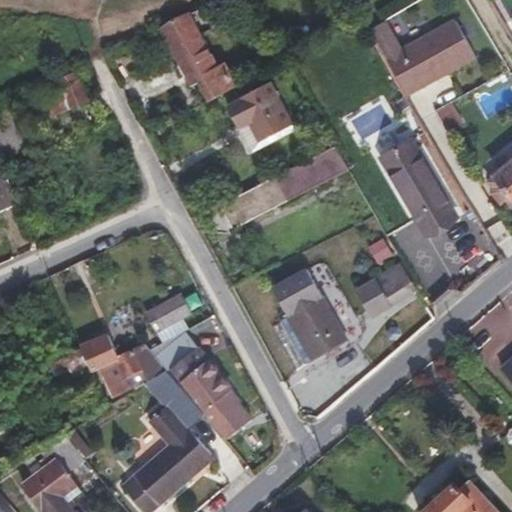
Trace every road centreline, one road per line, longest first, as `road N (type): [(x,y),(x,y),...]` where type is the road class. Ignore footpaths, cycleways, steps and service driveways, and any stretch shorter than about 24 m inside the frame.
road 1 (residential): [(172,203),(304,451)]
road 2 (residential): [(304,451),(511,270)]
road 3 (residential): [(0,283),(172,203)]
road 4 (residential): [(96,60),(172,203)]
